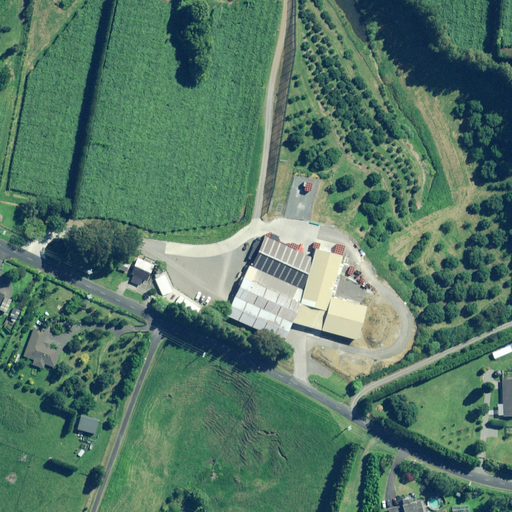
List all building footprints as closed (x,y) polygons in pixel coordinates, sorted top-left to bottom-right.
[(284,238),(282,243),(291,247),(293,243),(284,238)] [(301,292),(289,323),(355,341),(364,309),(329,300),(341,258),(313,250),(301,292)] [(147,264),(136,259),(129,275),(132,276),(128,284),(138,288),(141,281),(145,282),(149,272),(145,270),(147,264)] [(289,323),(301,292),(246,267),(223,317),(280,343),(289,323)] [(161,274),(157,271),(152,280),(157,282),(161,274)] [(167,292),(163,286),(159,288),(163,295),(167,292)] [(181,291),(177,289),(173,296),(176,298),(181,291)] [(0,309),(4,311),(10,298),(0,293),(0,309)] [(18,312),(11,309),(7,320),(9,321),(14,323),(18,312)] [(43,342),(47,332),(34,327),(23,356),(33,359),(31,363),(41,367),(43,363),(53,367),(60,348),(43,342)] [(511,352),(509,346),(490,354),(492,359),(511,352)] [(503,416),(511,415),(511,378),(502,378),(503,416)] [(94,433),(97,419),(80,415),(77,429),(94,433)] [(421,511),(417,498),(385,508),(386,511),(421,511)]
